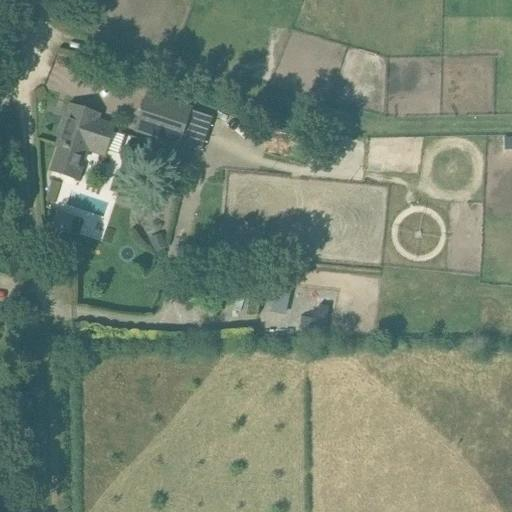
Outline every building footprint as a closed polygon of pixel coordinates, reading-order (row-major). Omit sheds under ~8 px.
[(98,0),(94,13),(106,17),(111,0),(98,0)] [(136,130),(180,144),(192,110),(148,95),(136,130)] [(38,128),(52,127),(50,100),(35,101),(38,128)] [(61,148),(53,172),(78,180),(82,170),(78,168),(82,155),(85,156),(88,149),(105,155),(106,150),(112,132),(114,128),(97,122),(99,116),(71,107),(58,147),(61,148)] [(42,205),(62,213),(74,185),(54,176),(42,205)]
